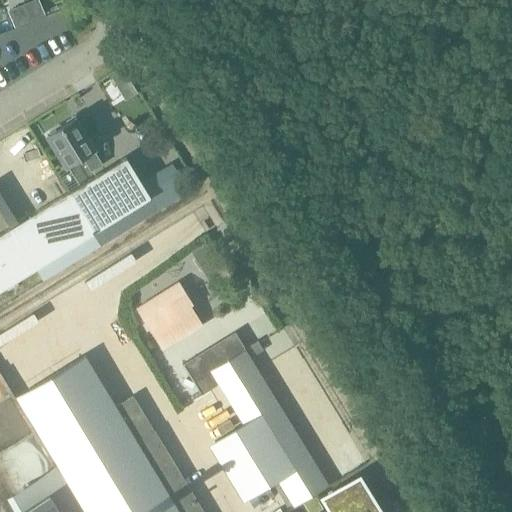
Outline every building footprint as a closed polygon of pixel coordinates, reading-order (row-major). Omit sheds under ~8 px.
[(36,0),(25,5),(32,21),(46,16),(39,0),(36,0)] [(116,75),(115,76),(112,78),(120,90),(123,88),(132,83),(129,78),(116,75)] [(51,134),(48,136),(66,167),(81,158),(91,173),(103,166),(75,120),(61,128),(60,126),(49,133),(51,134)] [(0,195),(50,170),(28,129),(0,143),(0,195)] [(126,158),(0,235),(0,291),(151,199),(126,158)] [(111,257),(56,292),(64,304),(119,269),(111,257)] [(151,330),(163,349),(202,325),(190,306),(192,305),(178,282),(137,307),(151,330)] [(35,337),(56,328),(45,302),(1,320),(8,336),(31,326),(35,337)] [(236,334),(184,366),(202,395),(218,385),(242,424),(219,439),(209,445),(244,502),(278,482),(293,507),(329,485),(246,349),(245,349),(236,334)] [(202,511),(154,431),(133,397),(117,407),(86,355),(16,397),(78,501),(60,511),(49,493),(18,511),(202,511)] [(210,391),(196,400),(207,417),(221,409),(210,391)] [(330,442),(340,437),(329,415),(319,420),(330,442)] [(196,476),(187,482),(203,506),(212,500),(196,476)] [(379,511),(357,476),(330,492),(342,511),(379,511)]
